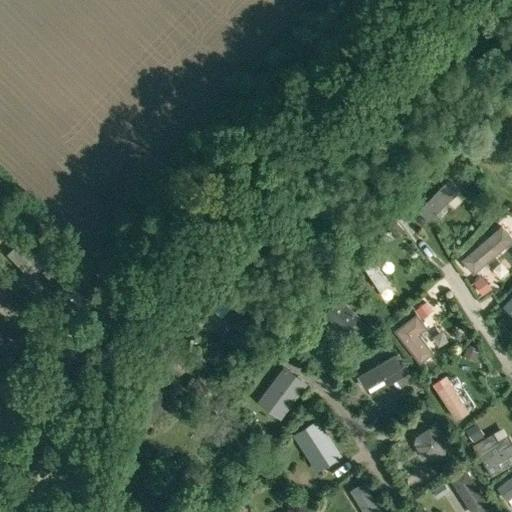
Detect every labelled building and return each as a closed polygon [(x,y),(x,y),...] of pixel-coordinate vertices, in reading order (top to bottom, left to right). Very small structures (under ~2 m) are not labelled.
[(456,170),(462,165),(455,156),(449,161),(456,170)] [(448,181),(420,210),(429,219),(457,190),(448,181)] [(489,206),(484,201),(476,208),(482,214),(489,206)] [(396,236),(403,231),(397,223),(390,228),(396,236)] [(511,240),(511,238),(501,226),(462,260),(474,273),(511,240)] [(31,279),(40,270),(45,266),(20,240),(6,254),(31,279)] [(378,255),(366,262),(385,291),(396,285),(378,255)] [(66,281),(48,263),(45,266),(40,270),(58,288),(66,281)] [(474,282),(482,294),(490,288),(482,276),(474,282)] [(201,324),(231,292),(220,281),(189,314),(201,324)] [(355,299),(360,293),(351,283),(345,289),(355,299)] [(14,296),(7,299),(11,310),(19,307),(14,296)] [(511,296),(503,306),(511,313),(511,296)] [(322,315),(342,334),(359,316),(339,297),(322,315)] [(415,308),(422,317),(432,309),(425,301),(415,308)] [(426,329),(428,327),(416,312),(394,330),(420,363),(434,352),(423,338),(429,333),(426,329)] [(279,345),(288,351),(292,344),(284,339),(279,345)] [(473,360),(476,352),(467,349),(464,356),(473,360)] [(407,374),(395,354),(357,376),(365,389),(396,371),(400,378),(407,374)] [(350,372),(360,366),(355,359),(346,364),(350,372)] [(257,400),(281,419),(309,382),(285,364),(257,400)] [(127,407),(147,428),(178,397),(174,394),(180,388),(177,385),(180,382),(171,373),(168,376),(163,371),(127,407)] [(433,385),(456,420),(469,412),(446,376),(433,385)] [(197,377),(187,387),(200,398),(209,387),(197,377)] [(383,393),(389,408),(399,404),(394,389),(383,393)] [(432,406),(428,405),(423,408),(422,412),(425,416),(429,418),(433,415),(435,410),(432,406)] [(293,433),(317,472),(342,456),(318,418),(293,433)] [(477,423),(467,430),(473,440),(483,433),(477,423)] [(431,427),(419,433),(418,435),(417,435),(414,443),(416,444),(416,445),(422,456),(433,459),(445,453),(448,442),(443,431),(431,427)] [(511,464),(511,441),(508,434),(498,440),(493,432),(472,445),(491,476),(511,464)] [(5,468),(22,489),(53,464),(36,443),(5,468)] [(482,511),(491,506),(466,467),(450,478),(472,511),(482,511)] [(422,484),(421,475),(413,472),(406,477),(407,485),(415,489),(422,484)] [(511,477),(499,488),(507,499),(511,495),(511,477)] [(351,489),(365,511),(382,511),(363,481),(351,489)] [(437,497),(448,490),(444,483),(433,490),(437,497)]
